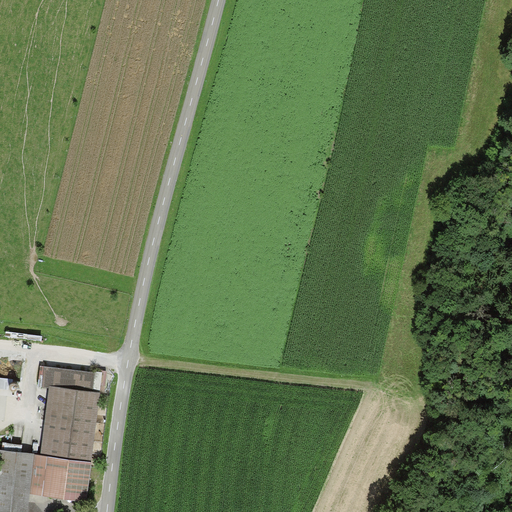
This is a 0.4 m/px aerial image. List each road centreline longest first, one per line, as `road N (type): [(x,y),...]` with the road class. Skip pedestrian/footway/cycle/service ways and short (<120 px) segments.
road 1 (tertiary): [(107,511),(139,301),(218,0)]
road 2 (track): [(430,401),(0,346)]
